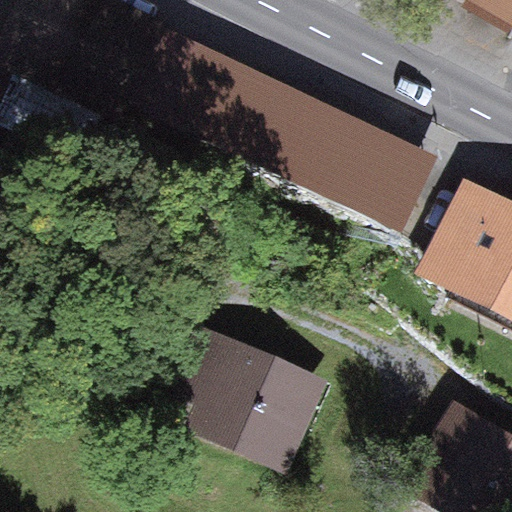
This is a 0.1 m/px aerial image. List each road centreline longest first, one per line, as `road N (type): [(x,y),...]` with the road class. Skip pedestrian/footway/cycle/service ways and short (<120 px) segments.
road 1 (track): [(427,378),(319,323),(216,292),(115,332),(0,437)]
road 2 (tertiary): [(257,0),(511,129)]
